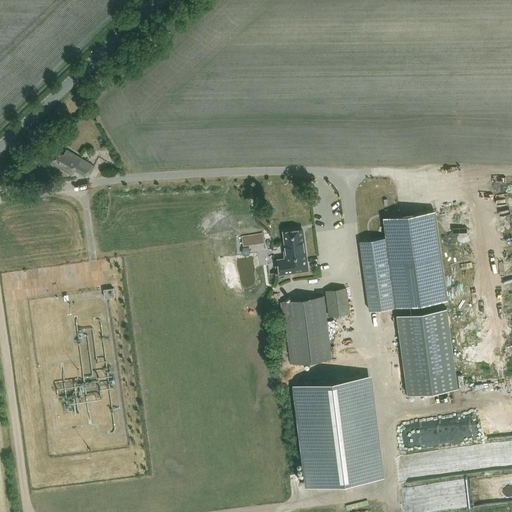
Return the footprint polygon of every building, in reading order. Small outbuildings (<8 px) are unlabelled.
[(75,170),(85,177),(92,165),(66,149),(63,155),(56,150),(49,161),(72,175),(75,170)] [(408,211),(425,210),(425,201),(407,202),(408,211)] [(385,237),(359,241),(369,310),(445,300),(432,210),(382,217),(385,237)] [(286,258),(278,259),(279,265),(280,273),(308,269),(303,233),(302,228),(296,229),(284,231),(286,244),(284,244),(286,258)] [(104,290),(105,298),(114,296),(113,288),(104,290)] [(290,363),(333,358),(327,316),(350,313),(347,288),(324,291),(325,296),(283,301),(290,363)] [(408,393),(458,386),(447,307),(397,314),(408,393)] [(361,376),(294,385),(303,460),(304,474),(342,470),(343,480),(351,479),(366,477),(370,477),(374,476),(361,376)]
